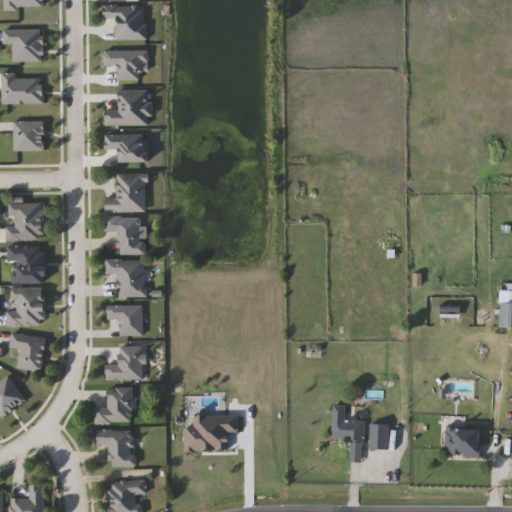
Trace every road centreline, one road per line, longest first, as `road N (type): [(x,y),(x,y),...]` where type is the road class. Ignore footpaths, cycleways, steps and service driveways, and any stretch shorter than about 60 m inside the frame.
road 1 (residential): [(70,0),(74,380),(44,431)]
road 2 (tertiary): [(234,511),(511,508)]
